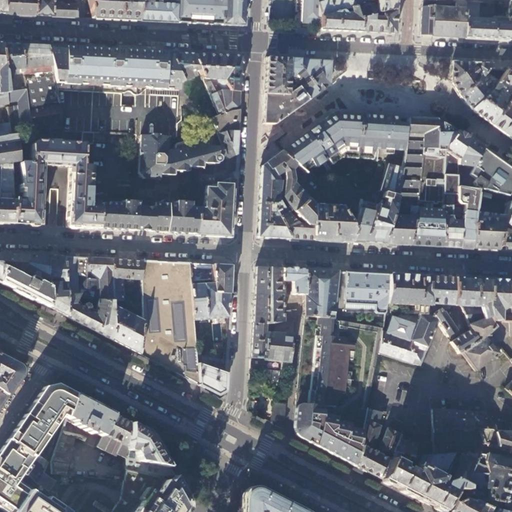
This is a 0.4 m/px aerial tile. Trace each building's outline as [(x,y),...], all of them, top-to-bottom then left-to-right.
[(35,0),(5,0),(4,14),(21,15),(36,17),(35,0)] [(59,18),(77,19),(76,4),(54,3),(54,0),(35,0),(36,17),(59,18)] [(87,0),(91,19),(111,20),(137,21),(137,0),(87,0)] [(177,0),(137,0),(137,21),(156,22),(177,23),(177,0)] [(190,0),(191,2),(187,4),(186,24),(242,27),(243,14),(243,0),(190,0)] [(303,0),(302,23),(320,24),(320,16),(316,0),(303,0)] [(373,0),(316,0),(320,16),(342,9),(348,7),(354,6),(354,5),(366,1),(373,0)] [(361,17),(396,10),(396,3),(396,0),(375,0),(376,5),(367,8),(366,1),(354,5),(354,6),(358,17),(361,17)] [(433,7),(421,6),(420,20),(419,35),(442,36),(464,38),(465,23),(466,2),(465,0),(458,0),(449,5),(433,8),(433,7)] [(320,24),(320,30),(337,31),(360,32),(361,17),(358,17),(354,6),(348,7),(350,13),(345,14),(345,11),(343,11),(342,9),(320,16),(320,24)] [(361,17),(360,32),(376,33),(394,34),(395,17),(396,10),(361,17)] [(465,23),(464,38),(489,39),(511,40),(511,18),(508,18),(508,20),(494,19),(493,25),(465,23)] [(10,43),(2,43),(4,77),(20,76),(20,72),(24,72),(21,44),(10,43)] [(34,44),(21,44),(24,72),(25,82),(27,95),(30,129),(31,133),(51,131),(52,132),(63,130),(56,91),(47,45),(34,44)] [(47,45),(56,91),(120,94),(126,92),(128,92),(129,92),(134,95),(138,95),(140,93),(146,88),(179,90),(180,83),(182,81),(172,58),(171,52),(156,51),(130,50),(111,48),(84,47),(59,45),(47,45)] [(183,53),(171,52),(172,58),(182,81),(195,76),(196,72),(199,70),(194,53),(183,53)] [(223,80),(227,96),(239,96),(240,75),(241,56),(218,54),(194,53),(199,70),(203,79),(216,80),(223,80)] [(273,58),(266,58),(265,95),(288,96),(288,84),(289,77),(290,59),(273,58)] [(295,59),(290,59),(289,77),(293,77),(296,82),(310,99),(320,92),(305,73),(304,74),(299,67),(299,59),(295,59)] [(307,60),(299,59),(299,67),(304,74),(305,73),(320,92),(330,84),(331,61),(307,60)] [(482,78),(491,67),(491,64),(451,62),(450,82),(459,96),(481,77),(482,78)] [(511,70),(505,70),(496,84),(504,90),(511,91),(511,96),(507,102),(510,104),(511,105),(511,70)] [(492,88),(482,78),(481,77),(459,96),(468,107),(471,111),(493,89),(492,88)] [(205,83),(210,95),(221,90),(216,80),(205,83)] [(25,82),(4,83),(6,98),(27,95),(25,82)] [(288,96),(265,95),(263,119),(263,123),(275,124),(310,99),(296,82),(291,85),(288,84),(288,96)] [(504,90),(496,84),(492,88),(493,89),(471,111),(479,116),(492,125),(510,104),(507,102),(500,95),(504,90)] [(178,96),(179,90),(146,88),(140,93),(138,95),(134,95),(129,92),(128,92),(126,92),(120,94),(56,91),(63,130),(71,131),(71,140),(82,141),(83,132),(140,134),(141,134),(168,136),(175,136),(176,124),(178,96)] [(210,95),(219,114),(228,115),(239,115),(239,106),(239,96),(227,96),(221,90),(210,95)] [(6,98),(0,98),(0,105),(16,103),(19,131),(30,129),(27,95),(6,98)] [(511,105),(510,104),(492,125),(501,132),(511,139),(511,105)] [(219,114),(210,118),(216,134),(225,131),(238,131),(238,129),(238,124),(239,115),(228,115),(219,114)] [(342,157),(374,160),(375,148),(404,151),(406,124),(398,123),(398,118),(330,115),(282,151),(280,152),(293,163),(305,174),(327,157),(332,164),(342,157)] [(181,118),(176,124),(175,136),(181,133),(182,128),(185,126),(181,118)] [(407,118),(406,124),(404,151),(404,158),(402,169),(395,204),(392,215),(414,217),(415,211),(416,203),(422,155),(435,156),(436,134),(437,120),(407,118)] [(10,122),(0,123),(0,135),(11,134),(10,122)] [(442,134),(436,134),(435,156),(443,157),(444,150),(444,145),(456,131),(442,123),(442,134)] [(225,131),(216,134),(228,161),(237,154),(237,147),(238,131),(225,131)] [(468,140),(456,131),(444,145),(444,150),(457,158),(461,148),(468,140)] [(11,134),(0,135),(0,205),(11,207),(11,203),(10,164),(22,161),(18,133),(11,134)] [(141,134),(140,134),(139,150),(138,150),(138,157),(139,157),(138,172),(137,173),(143,179),(143,178),(159,179),(160,174),(174,175),(175,171),(188,172),(189,166),(203,167),(204,162),(217,164),(221,160),(221,157),(218,154),(218,149),(216,146),(204,145),(204,138),(201,138),(175,143),(176,148),(172,149),(167,153),(166,152),(168,150),(168,136),(141,134)] [(30,145),(29,163),(28,170),(39,170),(42,166),(55,166),(68,166),(80,157),(83,159),(83,143),(34,140),(30,145)] [(469,175),(482,150),(468,140),(461,148),(457,158),(444,150),(443,157),(441,204),(441,206),(450,206),(450,218),(453,221),(461,221),(459,248),(469,249),(475,213),(477,197),(478,189),(476,188),(472,182),(474,179),(469,175)] [(511,188),(511,171),(482,150),(469,175),(474,179),(472,182),(476,188),(478,189),(492,192),(507,196),(511,188)] [(350,242),(353,229),(351,229),(346,216),(344,216),(340,207),(312,205),(292,184),(292,180),(290,170),(293,167),(293,163),(280,152),(265,163),(276,175),(281,172),(283,173),(283,181),(281,197),(286,206),(304,225),(305,226),(311,227),(310,240),(329,241),(350,242)] [(422,155),(416,203),(432,203),(432,205),(436,205),(436,204),(441,204),(443,157),(435,156),(422,155)] [(80,157),(68,166),(67,195),(65,227),(98,229),(100,205),(89,202),(90,167),(83,165),(83,159),(80,157)] [(20,199),(20,203),(27,203),(27,200),(40,200),(41,184),(42,166),(39,170),(28,170),(29,163),(19,163),(20,190),(16,190),(16,199),(20,199)] [(274,212),(281,208),(275,200),(279,183),(275,176),(276,175),(265,163),(260,167),(258,205),(257,237),(266,238),(287,239),(274,212)] [(402,169),(387,165),(378,191),(387,194),(383,208),(373,205),(362,243),(370,243),(383,244),(392,215),(395,204),(402,169)] [(196,208),(194,234),(208,235),(228,236),(229,216),(234,217),(234,178),(230,178),(214,183),(214,188),(204,187),(203,208),(196,208)] [(328,202),(338,199),(332,185),(320,186),(325,200),(328,202)] [(492,192),(478,189),(477,197),(491,200),(492,192)] [(387,194),(378,191),(373,205),(383,208),(387,194)] [(152,207),(151,231),(171,233),(194,234),(196,208),(189,207),(189,202),(174,201),(171,203),(168,203),(166,199),(161,199),(159,202),(153,202),(152,207)] [(11,207),(11,224),(26,225),(39,225),(40,200),(27,200),(27,203),(20,203),(11,203),(11,207)] [(100,205),(98,229),(128,230),(132,230),(135,230),(137,206),(135,206),(135,201),(121,200),(120,203),(100,202),(100,205)] [(373,205),(359,202),(353,229),(350,242),(355,242),(362,243),(373,205)] [(511,232),(511,229),(511,204),(508,203),(504,219),(500,229),(497,250),(511,251),(511,236),(510,236),(507,236),(508,231),(511,232)] [(0,205),(0,223),(11,224),(11,207),(0,205)] [(137,206),(135,230),(144,231),(151,231),(152,207),(145,207),(137,206)] [(441,247),(459,248),(461,221),(453,221),(450,218),(450,206),(441,206),(441,211),(441,218),(441,247)] [(297,239),(310,240),(311,227),(305,226),(304,225),(297,225),(281,208),(274,212),(287,239),(297,239)] [(441,211),(415,211),(414,217),(409,245),(422,246),(441,247),(441,218),(441,211)] [(495,215),(475,213),(469,249),(497,250),(500,229),(504,219),(495,218),(495,215)] [(409,245),(414,217),(392,215),(383,244),(395,245),(409,245)] [(24,255),(5,254),(4,263),(0,263),(0,266),(27,280),(29,278),(33,272),(37,273),(37,282),(38,282),(48,287),(48,286),(47,285),(48,257),(24,255)] [(54,257),(48,257),(47,285),(48,286),(48,287),(48,308),(52,311),(66,318),(65,290),(57,290),(57,284),(64,284),(65,284),(64,257),(54,257)] [(103,260),(64,257),(65,284),(64,284),(65,290),(76,294),(77,272),(86,273),(86,270),(90,270),(99,277),(99,300),(113,301),(112,260),(103,260)] [(112,260),(113,301),(123,302),(122,279),(140,280),(141,280),(142,261),(127,261),(112,260)] [(156,262),(142,261),(141,280),(140,280),(140,321),(142,322),(138,355),(164,368),(166,369),(185,379),(197,386),(196,364),(193,320),(192,321),(190,285),(190,281),(189,264),(174,263),(156,262)] [(199,265),(189,264),(190,281),(200,281),(200,286),(190,285),(192,321),(193,320),(227,318),(228,305),(228,295),(213,294),(212,284),(204,285),(204,281),(211,281),(211,265),(199,265)] [(218,266),(211,265),(211,281),(212,284),(213,294),(228,295),(230,266),(218,266)] [(27,280),(0,266),(0,283),(19,294),(48,308),(48,287),(38,282),(37,282),(36,282),(34,280),(32,279),(29,278),(27,280)] [(284,311),(283,281),(281,281),(281,269),(255,268),(252,323),(268,324),(276,323),(284,322),(284,311)] [(281,281),(283,281),(293,282),(294,294),(304,296),(306,296),(303,270),(281,269),(281,281)] [(316,271),(303,270),(306,296),(304,296),(304,316),(306,316),(325,318),(331,320),(333,301),(336,272),(316,271)] [(336,272),(333,301),(338,301),(343,302),(344,273),(341,272),(336,272)] [(387,292),(387,275),(364,274),(344,273),(343,302),(343,309),(373,311),(376,313),(384,314),(385,304),(387,292)] [(405,276),(387,275),(387,292),(385,304),(414,306),(418,306),(418,311),(418,320),(416,320),(414,326),(391,317),(386,333),(382,331),(377,354),(420,367),(436,322),(433,318),(425,315),(425,307),(429,307),(428,277),(405,276)] [(450,278),(428,277),(429,307),(430,307),(432,312),(438,309),(439,305),(451,305),(452,278),(450,278)] [(511,281),(456,278),(452,278),(451,305),(455,306),(460,306),(468,324),(467,326),(470,330),(471,329),(477,340),(459,353),(475,373),(477,372),(499,354),(485,338),(489,336),(488,335),(495,327),(491,321),(498,321),(498,316),(499,311),(504,308),(511,308),(511,316),(501,315),(501,316),(500,321),(511,321),(511,281)] [(65,290),(66,318),(83,326),(112,341),(113,308),(113,301),(99,300),(98,300),(94,316),(91,315),(92,311),(89,310),(89,306),(86,305),(84,306),(82,309),(73,304),(78,295),(76,294),(65,290)] [(430,307),(429,307),(425,307),(425,315),(433,318),(432,312),(430,307)] [(113,308),(112,341),(123,347),(138,355),(142,322),(140,321),(113,308)] [(438,309),(432,312),(433,318),(436,322),(444,334),(453,329),(443,312),(441,313),(438,309)] [(297,310),(284,311),(284,322),(276,323),(276,331),(268,330),(265,359),(265,361),(290,363),(294,323),(296,322),(297,310)] [(366,328),(331,320),(325,318),(306,316),(306,318),(309,318),(308,326),(305,326),(299,376),(301,376),(299,395),(297,395),(295,405),(301,405),(298,425),(299,425),(299,429),(299,430),(300,433),(301,434),(307,441),(306,442),(308,443),(354,467),(366,408),(377,354),(382,331),(372,329),(366,328)] [(511,321),(500,321),(498,321),(491,321),(495,327),(488,335),(489,336),(496,344),(509,336),(511,335),(511,321)] [(268,330),(268,324),(252,323),(250,358),(265,359),(268,330)] [(457,353),(459,353),(477,340),(471,329),(470,330),(449,342),(457,353)] [(499,354),(502,351),(496,344),(489,336),(485,338),(499,354)] [(214,353),(211,361),(225,366),(225,356),(214,353)] [(11,362),(0,356),(0,404),(9,392),(22,372),(21,367),(11,362)] [(250,358),(249,371),(257,371),(258,371),(259,371),(260,370),(260,369),(261,365),(265,365),(265,361),(265,359),(250,358)] [(211,361),(208,368),(224,373),(225,369),(225,366),(211,361)] [(208,368),(196,364),(197,386),(205,390),(217,396),(223,392),(224,385),(224,373),(208,368)] [(511,378),(504,386),(503,388),(511,397),(511,378)] [(66,418),(74,394),(53,385),(45,386),(24,416),(0,451),(0,507),(6,511),(16,511),(31,490),(45,472),(61,434),(62,430),(66,418)] [(74,394),(66,418),(73,422),(72,424),(91,433),(92,431),(101,436),(113,414),(74,394)] [(282,430),(285,404),(272,402),(269,423),(282,430)] [(301,405),(295,405),(292,435),(306,442),(307,441),(301,434),(300,433),(299,430),(299,429),(299,425),(298,425),(301,405)] [(379,412),(366,408),(354,467),(366,473),(380,480),(392,454),(408,457),(412,459),(413,454),(415,445),(412,444),(398,440),(401,435),(386,429),(377,454),(374,452),(371,451),(383,413),(379,412)] [(484,415),(432,411),(433,429),(433,453),(447,453),(446,425),(478,428),(484,443),(498,447),(497,437),(496,432),(494,425),(488,418),(486,418),(484,415)] [(130,423),(113,414),(101,436),(96,446),(115,456),(116,454),(125,458),(130,423)] [(499,429),(503,429),(502,422),(488,418),(494,425),(496,423),(499,429)] [(150,434),(130,423),(125,458),(124,470),(161,477),(174,475),(150,434)] [(415,427),(412,444),(415,445),(413,454),(415,454),(421,454),(433,453),(433,429),(420,428),(420,427),(415,427)] [(81,433),(62,430),(61,434),(74,437),(80,438),(85,441),(86,437),(81,433)] [(511,432),(496,432),(497,437),(498,447),(508,450),(511,451),(511,432)] [(74,437),(61,434),(51,462),(50,472),(66,475),(66,474),(74,437)] [(406,461),(408,457),(392,454),(380,480),(390,485),(430,506),(442,511),(454,490),(465,490),(466,487),(467,475),(469,475),(480,453),(476,452),(464,452),(459,464),(450,481),(443,483),(440,490),(436,489),(438,485),(435,484),(436,482),(437,483),(452,453),(447,453),(433,453),(421,454),(414,470),(413,469),(412,472),(406,469),(402,470),(401,467),(404,466),(406,461)] [(464,452),(461,452),(460,456),(457,456),(454,462),(459,464),(464,452)] [(485,455),(480,453),(469,475),(486,475),(486,473),(484,460),(485,455)] [(415,454),(413,454),(412,459),(408,457),(406,461),(412,462),(415,454)] [(491,466),(508,470),(510,461),(509,460),(487,454),(485,455),(484,460),(486,473),(489,474),(491,466)] [(507,490),(511,471),(508,470),(491,466),(489,474),(486,473),(486,475),(487,475),(484,489),(487,489),(487,494),(486,499),(486,500),(494,502),(504,504),(506,493),(507,490)] [(131,511),(187,511),(192,506),(174,475),(170,482),(164,480),(154,494),(147,490),(131,511)] [(486,475),(469,475),(467,475),(466,487),(484,489),(487,475),(486,475)] [(258,489),(253,489),(248,491),(245,494),(243,499),(242,511),(301,511),(274,498),(258,489)] [(64,511),(31,490),(16,511),(64,511)] [(470,491),(465,490),(454,490),(442,511),(447,511),(452,502),(454,503),(465,499),(469,498),(470,491)] [(486,499),(487,494),(470,491),(469,498),(484,499),(486,499)] [(472,503),(465,499),(454,503),(452,502),(447,511),(488,511),(490,509),(481,505),(474,501),(472,503)] [(491,509),(494,502),(486,500),(486,499),(484,499),(481,505),(490,509),(491,509)]
